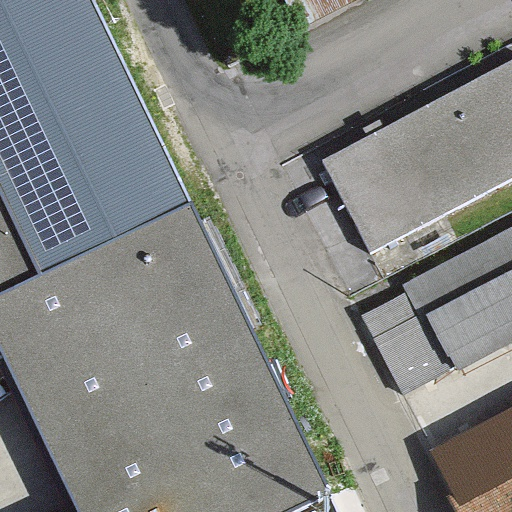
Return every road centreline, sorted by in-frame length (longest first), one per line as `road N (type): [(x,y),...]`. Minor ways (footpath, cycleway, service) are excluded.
road 1 (residential): [(390,511),(205,127)]
road 2 (residential): [(205,127),(455,0)]
road 3 (residential): [(205,127),(144,0)]
